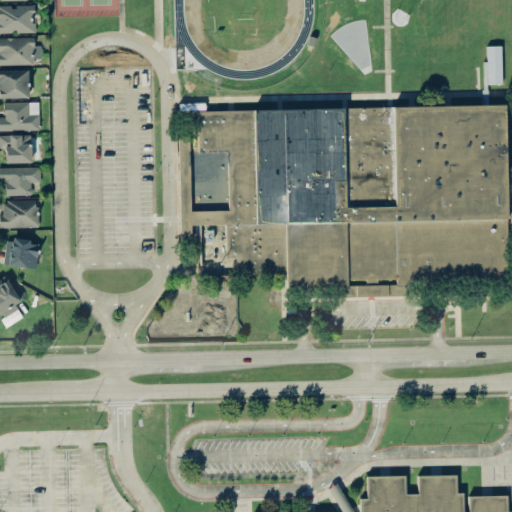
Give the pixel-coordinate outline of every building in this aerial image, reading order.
[(0,32),(35,32),(34,5),(0,5),(0,32)] [(0,64),(33,64),(33,58),(40,58),(40,44),(34,44),(34,37),(0,37),(0,64)] [(486,46),(487,83),(501,83),(501,45),(486,46)] [(0,97),(28,97),(27,69),(0,69),(0,97)] [(0,130),(39,130),(38,101),(3,102),(3,117),(0,116),(0,130)] [(504,103),(509,282),(285,287),(285,273),(236,274),(236,257),(226,257),(225,225),(191,225),(190,210),(228,209),(227,163),(190,164),(189,149),(198,149),(197,109),(504,103)] [(5,162),(31,162),(30,134),(0,134),(0,147),(5,148),(5,162)] [(40,166),(0,167),(0,180),(4,180),(5,195),(31,194),(31,182),(40,181),(40,166)] [(0,227),(37,227),(37,200),(2,200),(2,214),(0,213),(0,227)] [(30,240),(5,238),(3,264),(35,268),(38,244),(29,243),(30,240)] [(20,301),(5,275),(0,277),(0,316),(6,326),(22,317),(15,303),(20,301)] [(359,487),(511,483),(511,511),(295,511),(359,511),(359,487)]
